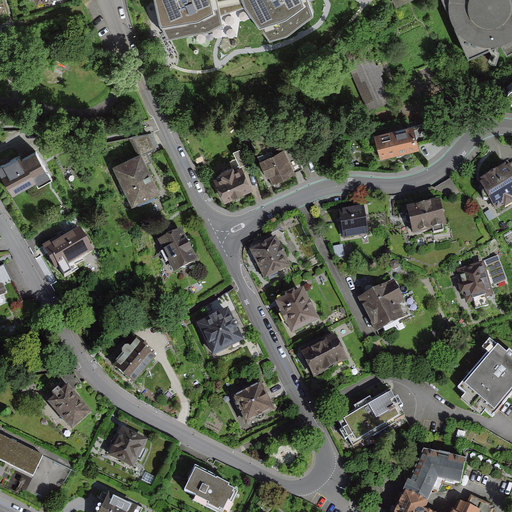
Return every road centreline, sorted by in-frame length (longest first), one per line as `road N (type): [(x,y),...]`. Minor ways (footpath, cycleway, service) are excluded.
road 1 (residential): [(217,237),(322,447),(320,480),(296,486),(146,418),(104,389),(81,363),(0,219)]
road 2 (residential): [(217,237),(324,186),(428,176),(484,128),(511,127)]
road 3 (residential): [(108,0),(217,237)]
